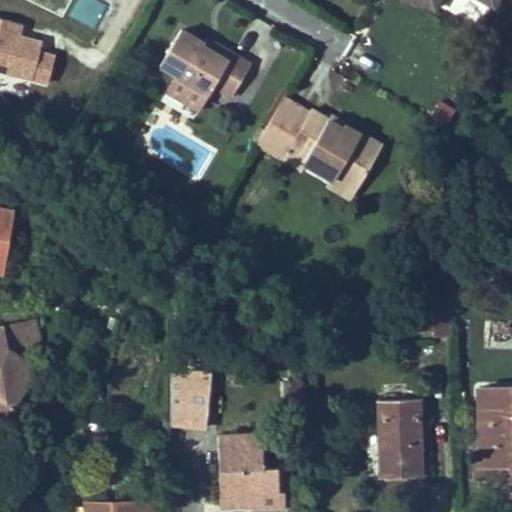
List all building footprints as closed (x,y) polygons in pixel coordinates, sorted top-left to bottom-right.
[(78,0),(70,16),(96,29),(108,5),(97,0),(78,0)] [(476,0),(493,9),(497,0),(416,0),(434,10),(439,0),(476,0)] [(22,27),(0,21),(0,71),(49,83),(56,56),(42,53),(44,43),(20,37),(22,27)] [(229,55),(226,60),(202,47),(178,34),(159,69),(181,81),(211,97),(214,93),(230,101),(250,66),(229,55)] [(202,47),(226,60),(229,55),(206,41),(202,47)] [(211,97),(181,81),(171,99),(201,115),(211,97)] [(310,112),(282,96),(255,144),(284,160),(289,149),(309,160),(306,168),(335,183),(339,176),(359,186),(377,155),(339,135),(342,128),(327,121),(310,112)] [(439,101),(434,119),(451,124),(456,106),(439,101)] [(377,155),(384,142),(331,114),(327,121),(342,128),(339,135),(377,155)] [(309,160),(289,149),(284,160),(304,170),(306,168),(309,160)] [(359,186),(339,176),(335,183),(334,187),(354,197),(359,186)] [(0,260),(8,262),(17,207),(0,203),(0,260)] [(0,269),(7,270),(8,262),(0,260),(0,269)] [(511,277),(511,261),(496,261),(496,277),(511,277)] [(452,335),(451,305),(430,305),(431,315),(408,315),(410,331),(432,331),(432,337),(452,335)] [(0,409),(10,408),(23,390),(27,373),(26,358),(9,348),(21,346),(21,343),(27,342),(28,346),(42,341),(37,317),(1,325),(0,323),(0,409)] [(186,375),(186,392),(196,392),(197,375),(186,375)] [(511,383),(472,384),(472,448),(472,480),(499,479),(511,477),(511,383)] [(196,392),(186,392),(184,422),(202,423),(204,393),(196,392)] [(424,470),(420,399),(374,399),(375,470),(424,470)] [(258,431),(217,432),(219,504),(245,503),(273,502),(273,492),(272,459),(259,460),(258,431)] [(41,511),(45,502),(32,498),(27,511),(41,511)] [(82,511),(157,511),(158,499),(82,499),(82,511)]
